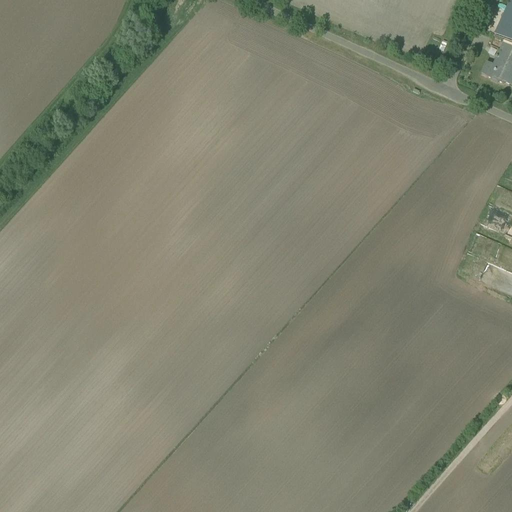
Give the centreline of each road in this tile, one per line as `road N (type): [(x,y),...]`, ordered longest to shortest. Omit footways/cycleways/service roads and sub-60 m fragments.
road 1 (unclassified): [(252,0),(511,119)]
road 2 (track): [(411,511),(511,399)]
